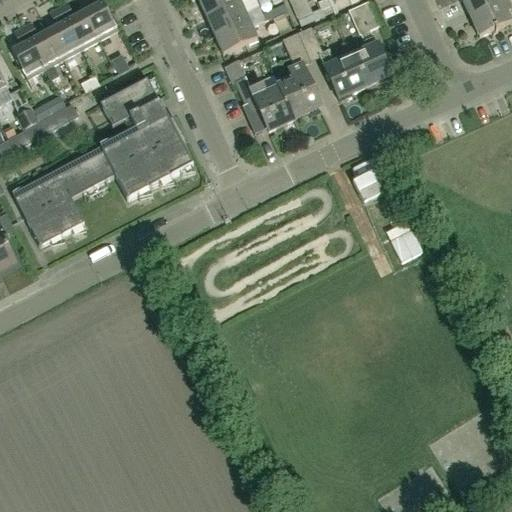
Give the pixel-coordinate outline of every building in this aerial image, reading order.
[(86,0),(92,11),(84,15),(99,44),(117,34),(102,5),(99,0),(86,0)] [(199,0),(197,1),(206,20),(240,5),(237,0),(199,0)] [(331,0),(332,1),(319,7),(321,13),(345,2),(348,8),(366,0),(331,0)] [(460,0),(469,20),(508,2),(507,0),(460,0)] [(511,11),(510,7),(508,2),(469,20),(479,40),(491,34),(492,37),(497,35),(496,32),(511,25),(506,14),(511,11)] [(99,44),(84,15),(75,20),(67,5),(58,10),(81,53),(99,44)] [(240,5),(206,20),(214,38),(262,17),(261,16),(258,9),(244,15),(240,5)] [(350,58),(364,92),(390,80),(375,47),(372,40),(369,34),(379,30),(368,5),(348,14),(359,38),(360,38),(363,44),(365,51),(350,58)] [(262,17),(214,38),(223,57),(257,42),(251,30),(275,20),(276,21),(288,16),(284,6),(261,16),(262,17)] [(57,30),(48,34),(63,63),(81,53),(58,10),(49,14),(57,30)] [(22,29),(45,73),(63,63),(48,35),(39,39),(30,24),(22,29)] [(12,34),(21,49),(11,54),(26,83),(45,73),(22,29),(12,34)] [(311,31),(297,37),(310,66),(319,62),(323,70),(338,103),(364,92),(350,58),(333,66),(327,54),(322,56),(311,31)] [(282,44),(294,70),(288,72),(292,81),(278,88),(295,123),(296,123),(296,122),(320,111),(301,70),(310,66),(297,37),(282,44)] [(135,70),(127,54),(109,63),(118,79),(135,70)] [(108,76),(94,80),(98,92),(111,88),(108,76)] [(295,123),(278,88),(276,89),(276,90),(265,95),(262,89),(250,94),(244,81),(234,85),(249,117),(258,113),(268,135),(295,123)] [(100,108),(112,131),(129,122),(138,139),(14,204),(39,251),(83,227),(71,203),(114,180),(127,204),(192,170),(147,83),(100,108)] [(32,114),(20,92),(9,97),(27,132),(33,128),(39,126),(32,113),(32,114)] [(53,102),(32,113),(39,126),(60,115),(59,114),(53,102)] [(39,126),(6,143),(7,144),(0,147),(0,197),(4,196),(0,188),(0,162),(78,119),(71,108),(59,114),(60,115),(39,126)] [(14,137),(10,129),(3,133),(7,141),(14,137)] [(0,226),(3,234),(11,230),(4,217),(0,219),(0,226)] [(0,270),(14,264),(0,238),(0,270)]
